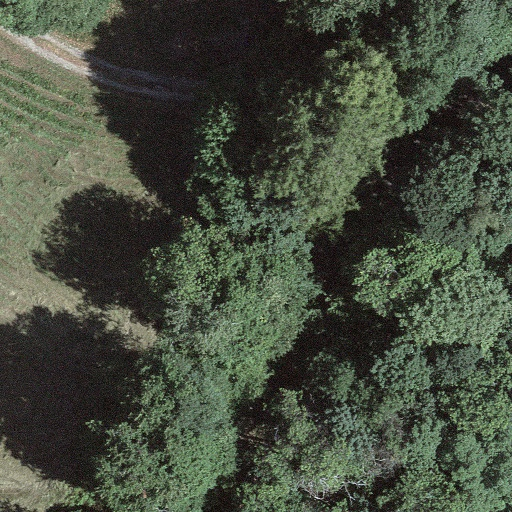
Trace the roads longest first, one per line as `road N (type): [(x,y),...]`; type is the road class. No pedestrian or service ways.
road 1 (unclassified): [(189,511),(333,242),(511,46)]
road 2 (track): [(426,0),(286,70),(228,82),(123,74),(0,12)]
